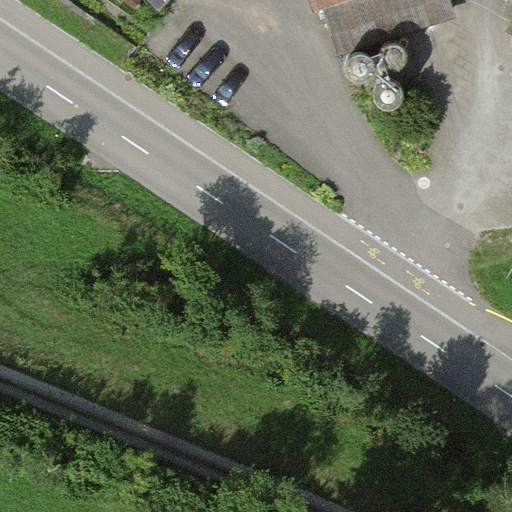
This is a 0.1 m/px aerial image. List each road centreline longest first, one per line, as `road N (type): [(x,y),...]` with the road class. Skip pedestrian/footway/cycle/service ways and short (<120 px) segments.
road 1 (tertiary): [(0,53),(511,396)]
road 2 (track): [(0,380),(313,511)]
